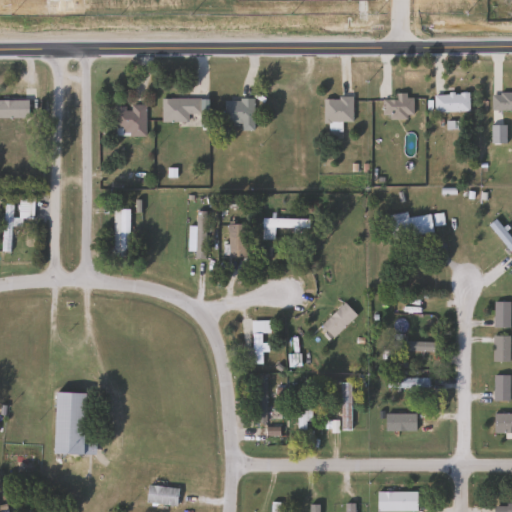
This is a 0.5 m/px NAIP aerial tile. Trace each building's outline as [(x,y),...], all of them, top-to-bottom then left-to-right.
[(393,99),(393,93),(410,93),(410,118),(380,118),(380,99),(393,99)] [(432,111),(432,93),(466,93),(466,111),(432,111)] [(511,93),(511,111),(490,111),(490,93),(511,93)] [(350,122),(322,122),(322,97),(350,97),(350,122)] [(160,99),(205,99),(205,125),(198,125),(198,115),(187,115),(187,123),(160,123),(160,99)] [(251,99),(251,131),(239,131),(239,122),(222,122),(222,99),(251,99)] [(0,118),(0,100),(26,100),(26,118),(0,118)] [(143,136),(114,136),(114,106),(143,106),(143,136)] [(31,197),(31,219),(17,219),(17,197),(31,197)] [(0,252),(1,205),(10,206),(9,252),(0,252)] [(111,256),(111,209),(128,209),(128,256),(111,256)] [(194,258),(194,212),(203,212),(203,258),(194,258)] [(386,216),(403,213),(404,218),(428,214),(431,233),(390,240),(386,216)] [(272,240),(259,240),(260,219),(306,220),(306,228),(272,228),(272,240)] [(244,224),(244,258),(226,258),(226,224),(244,224)] [(508,302),(508,328),(492,328),(492,302),(508,302)] [(354,315),(331,338),(319,326),(342,303),(354,315)] [(259,363),(244,363),(244,349),(250,349),(250,320),(267,320),(267,333),(259,333),(259,363)] [(490,362),(490,337),(508,337),(508,362),(490,362)] [(408,347),(390,347),(390,339),(426,339),(426,353),(408,353),(408,347)] [(508,375),(508,402),(492,402),(492,375),(508,375)] [(385,379),(426,379),(426,389),(385,389),(385,379)] [(265,422),(252,422),(252,381),(265,381),(265,422)] [(349,429),(339,429),(339,383),(349,383),(349,429)] [(52,454),(53,391),(83,392),(82,442),(94,442),(94,454),(52,454)] [(295,431),(295,393),(308,393),(308,421),(304,421),(304,431),(295,431)] [(144,502),(146,485),(176,488),(174,506),(144,502)] [(415,511),(375,511),(375,491),(415,491),(415,511)] [(492,511),(492,503),(511,503),(511,511),(492,511)]
